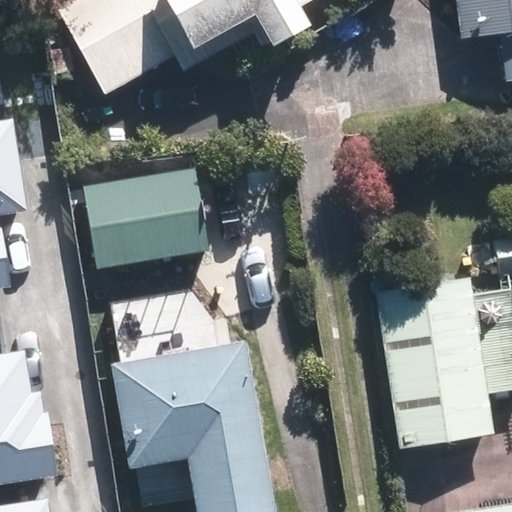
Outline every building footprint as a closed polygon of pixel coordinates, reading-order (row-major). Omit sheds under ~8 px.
[(300,0),(65,0),(62,18),(103,93),(174,54),(180,65),(255,25),(264,42),(305,20),(296,2),(300,0)] [(511,17),(511,0),(467,0),(471,23),(511,17)] [(0,278),(11,277),(0,205),(0,201),(26,198),(13,110),(0,111),(0,278)] [(192,166),(81,183),(93,263),(205,246),(192,166)] [(511,234),(497,238),(503,271),(511,269),(511,234)] [(463,281),(381,293),(402,438),(489,425),(482,385),(511,380),(511,349),(503,292),(466,297),(463,281)] [(270,511),(243,337),(109,357),(126,465),(183,457),(191,511),(270,511)] [(28,342),(0,346),(0,471),(55,463),(43,382),(34,383),(28,342)] [(52,511),(48,485),(0,492),(0,511),(52,511)]
